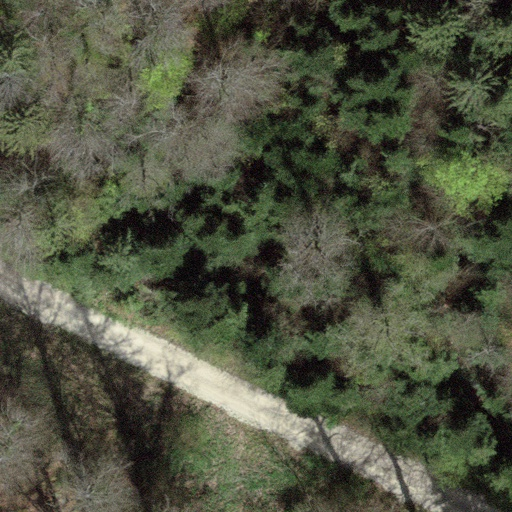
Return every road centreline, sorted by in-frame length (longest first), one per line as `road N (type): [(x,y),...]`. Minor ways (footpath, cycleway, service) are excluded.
road 1 (track): [(0,279),(478,511)]
road 2 (track): [(0,129),(182,0)]
